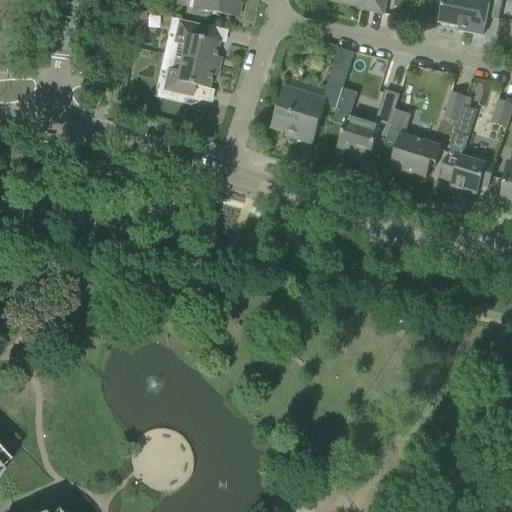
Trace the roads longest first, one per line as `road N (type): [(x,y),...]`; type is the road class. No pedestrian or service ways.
road 1 (tertiary): [(511,269),(222,174)]
road 2 (residential): [(275,18),(511,69)]
road 3 (tertiary): [(222,174),(44,121)]
road 4 (residential): [(222,174),(275,18)]
road 5 (tertiary): [(44,121),(67,0)]
